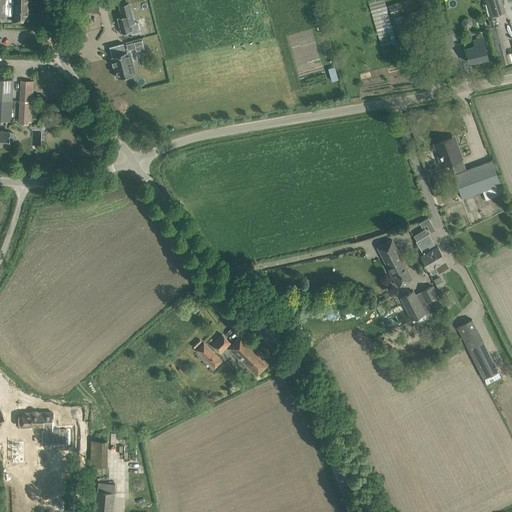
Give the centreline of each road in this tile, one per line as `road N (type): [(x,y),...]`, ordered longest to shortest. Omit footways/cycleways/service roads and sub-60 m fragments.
road 1 (unclassified): [(351,511),(287,360),(134,163)]
road 2 (unclassified): [(134,163),(209,134),(511,79)]
road 3 (unclassified): [(134,163),(67,56),(59,0)]
road 4 (unclassified): [(134,163),(57,183),(0,181)]
